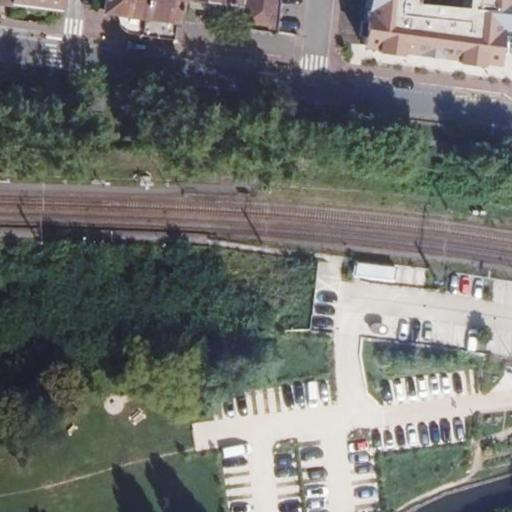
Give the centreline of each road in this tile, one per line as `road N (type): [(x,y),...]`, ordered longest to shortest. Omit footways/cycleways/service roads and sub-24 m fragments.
road 1 (secondary): [(73,57),(310,90)]
road 2 (secondary): [(310,90),(511,115)]
